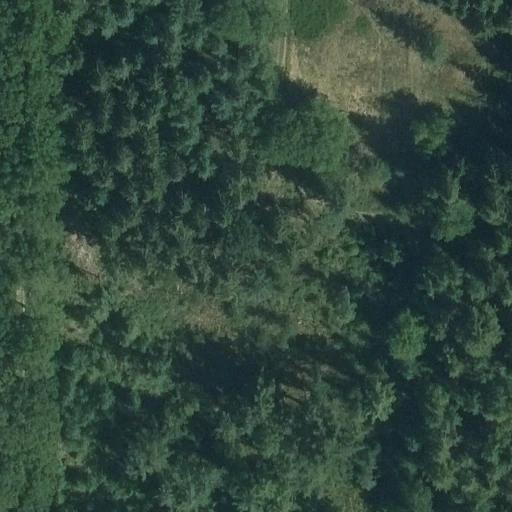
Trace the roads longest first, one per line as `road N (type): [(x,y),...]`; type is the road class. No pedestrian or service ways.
road 1 (track): [(25,511),(27,0)]
road 2 (track): [(511,212),(358,215),(305,173),(282,110),(280,0)]
road 3 (track): [(429,511),(422,214)]
